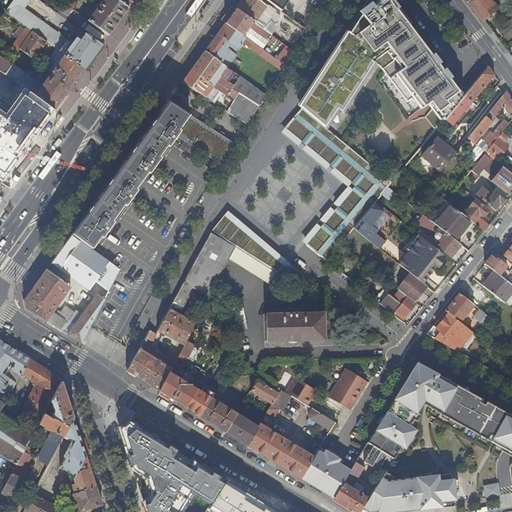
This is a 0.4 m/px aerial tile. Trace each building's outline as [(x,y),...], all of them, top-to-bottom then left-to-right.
[(27,0),(11,0),(5,10),(4,11),(31,30),(49,43),(63,53),(83,67),(100,43),(84,32),(74,45),(23,8),(28,0),(27,0)] [(71,0),(65,0),(63,3),(72,9),(76,3),(71,0)] [(127,7),(117,0),(99,0),(99,2),(96,0),(95,2),(97,4),(86,19),(106,35),(112,27),(115,23),(127,7)] [(268,6),(259,0),(242,0),(236,9),(259,25),(263,28),(265,24),(258,19),(268,6)] [(266,0),(281,11),(288,0),(266,0)] [(368,0),(300,106),(302,108),(325,127),(338,108),(342,111),(374,62),(380,66),(407,101),(413,97),(421,108),(430,101),(444,119),(464,95),(390,0),(368,0)] [(499,6),(494,0),(469,0),(483,18),(499,6)] [(222,20),(226,23),(236,10),(232,7),(229,11),(231,12),(229,14),(227,13),(222,20)] [(236,10),(226,23),(243,36),(251,25),(252,27),(256,29),(259,25),(236,9),(236,10)] [(511,17),(498,29),(503,35),(511,28),(511,17)] [(205,51),(228,68),(236,55),(227,49),(230,45),(237,50),(243,42),(282,71),(285,66),(243,36),(226,23),(205,51)] [(49,43),(31,30),(18,48),(33,59),(43,44),(46,47),(49,43)] [(17,54),(10,49),(5,55),(13,60),(17,54)] [(228,68),(205,51),(182,83),(247,124),(265,96),(228,68)] [(0,70),(7,75),(53,109),(70,84),(83,67),(63,53),(52,68),(50,67),(48,70),(50,71),(40,85),(0,56),(0,70)] [(464,95),(444,119),(452,125),(494,75),(488,66),(464,95)] [(511,99),(506,91),(489,111),(496,117),(504,107),(511,118),(511,99)] [(235,144),(168,102),(72,234),(92,248),(174,134),(222,164),(235,144)] [(325,127),(302,108),(285,128),(354,185),(306,243),(327,261),(353,229),(376,201),(392,182),(325,127)] [(0,146),(18,159),(33,138),(0,114),(0,146)] [(492,122),(485,116),(467,138),(474,143),(492,122)] [(502,132),(508,124),(504,121),(494,134),(496,135),(494,138),(496,139),(502,132)] [(508,137),(502,132),(496,139),(471,170),(477,175),(491,159),(495,162),(508,146),(504,142),(508,137)] [(421,157),(440,171),(455,153),(436,138),(421,157)] [(511,190),(510,189),(511,186),(511,173),(502,165),(490,180),(498,187),(508,195),(511,190)] [(484,188),(478,195),(494,208),(499,202),(501,204),(508,195),(498,187),(492,194),(484,188)] [(482,216),(488,209),(475,198),(469,206),(470,206),(467,210),(465,209),(462,213),(470,220),(484,231),(489,225),(479,217),(481,215),(482,216)] [(371,226),(385,209),(376,201),(353,229),(381,250),(385,245),(375,237),(379,232),(371,226)] [(462,213),(450,204),(435,224),(454,239),(470,220),(462,213)] [(225,214),(212,233),(236,247),(284,277),(287,278),(304,289),(309,283),(296,274),(225,214)] [(435,224),(425,216),(423,218),(425,219),(422,223),(435,233),(434,235),(435,237),(439,241),(436,245),(451,256),(461,244),(454,239),(435,224)] [(212,233),(185,282),(193,287),(210,297),(230,259),(236,247),(212,233)] [(72,235),(51,264),(80,283),(78,286),(88,292),(89,290),(96,295),(95,297),(82,314),(77,311),(75,313),(66,306),(59,316),(53,312),(71,287),(47,270),(24,301),(26,309),(82,344),(120,270),(72,235)] [(447,257),(423,239),(401,266),(410,273),(425,285),(447,257)] [(236,247),(230,259),(277,288),(284,277),(236,247)] [(507,266),(492,254),(484,263),(494,271),(504,279),(509,273),(505,269),(507,266)] [(511,284),(504,279),(494,271),(483,286),(503,302),(511,290),(511,284)] [(425,285),(410,273),(398,288),(400,290),(414,301),(427,286),(425,285)] [(179,314),(193,287),(185,282),(170,309),(179,314)] [(475,286),(468,294),(479,304),(486,295),(475,286)] [(381,304),(393,314),(402,321),(416,303),(414,301),(400,290),(393,298),(389,294),(381,304)] [(460,322),(474,304),(460,293),(446,310),(449,312),(460,322)] [(243,308),(231,310),(235,331),(247,329),(243,308)] [(179,314),(170,309),(158,331),(184,345),(189,336),(191,332),(196,323),(179,314)] [(495,320),(480,309),(473,318),(488,329),(495,320)] [(434,327),(429,333),(452,345),(456,347),(470,330),(460,322),(449,312),(436,328),(434,327)] [(266,316),(266,341),(325,340),(324,313),(267,314),(266,316)] [(91,330),(89,337),(103,343),(106,335),(91,330)] [(150,348),(157,335),(151,332),(128,372),(160,392),(172,369),(165,364),(168,359),(150,348)] [(188,347),(192,338),(189,336),(184,345),(172,369),(160,392),(184,407),(196,388),(177,376),(183,366),(184,367),(189,358),(193,360),(199,350),(193,347),(191,349),(188,347)] [(204,366),(208,369),(227,339),(223,336),(212,353),(204,366)] [(0,400),(3,403),(18,375),(19,373),(28,359),(0,341),(0,400)] [(214,394),(236,359),(231,356),(213,385),(215,386),(212,392),(214,394)] [(28,359),(19,373),(33,383),(19,410),(37,421),(42,412),(48,400),(59,380),(60,378),(28,359)] [(368,443),(393,458),(397,453),(394,451),(398,444),(405,449),(405,448),(402,447),(406,441),(409,442),(416,430),(410,426),(414,419),(416,421),(420,415),(416,413),(423,402),(430,406),(429,407),(487,439),(489,434),(494,437),(491,441),(491,442),(493,438),(498,441),(497,444),(511,452),(511,415),(421,365),(419,370),(414,367),(392,404),(368,443)] [(196,377),(201,380),(206,372),(202,369),(200,371),(196,377)] [(367,382),(346,369),(328,397),(349,410),(367,382)] [(281,389),(259,376),(257,380),(279,393),(281,389)] [(61,437),(71,418),(59,380),(48,400),(52,410),(49,416),(42,412),(37,421),(36,423),(52,431),(40,454),(39,460),(47,465),(61,437)] [(257,380),(250,390),(272,404),(274,401),(279,393),(257,380)] [(315,393),(294,380),(286,391),(307,405),(315,393)] [(201,391),(196,388),(184,407),(199,416),(211,397),(212,398),(214,394),(212,392),(209,390),(208,389),(207,388),(206,387),(205,387),(204,388),(201,391)] [(279,393),(274,401),(277,403),(282,393),(301,405),(303,403),(281,389),(279,393)] [(212,398),(211,397),(199,416),(225,432),(237,413),(212,398)] [(272,404),(265,415),(273,420),(279,409),(272,404)] [(335,423),(312,408),(309,414),(309,418),(330,431),(335,423)] [(256,424),(237,413),(225,432),(246,445),(260,424),(257,422),(256,424)] [(13,424),(0,414),(0,454),(15,464),(16,462),(24,446),(30,435),(13,424)] [(71,418),(61,437),(64,439),(66,437),(73,441),(59,468),(74,475),(84,456),(71,418)] [(314,456),(260,423),(260,424),(246,445),(300,478),(314,456)] [(373,456),(388,466),(393,458),(368,443),(352,468),(333,499),(355,511),(359,511),(362,509),(368,498),(352,488),(364,468),(365,468),(373,456)] [(33,451),(24,446),(16,462),(24,467),(33,451)] [(332,455),(320,447),(315,454),(314,456),(300,478),(312,486),(332,455)] [(332,455),(312,486),(319,490),(339,460),(332,455)] [(74,475),(73,478),(75,484),(73,484),(72,486),(74,494),(95,487),(84,456),(74,475)] [(333,499),(352,468),(339,460),(319,490),(332,498),(333,499)] [(394,477),(385,471),(381,477),(387,480),(394,479),(394,477)] [(20,478),(11,473),(0,492),(10,497),(20,478)] [(368,498),(362,509),(367,511),(374,511),(376,511),(375,511),(397,511),(452,506),(455,502),(452,476),(449,473),(441,474),(427,476),(394,479),(387,480),(381,477),(368,498)] [(224,480),(211,501),(228,511),(227,511),(259,511),(264,505),(224,480)] [(483,486),(486,498),(489,497),(500,495),(498,483),(483,486)] [(74,494),(68,496),(69,500),(72,499),(76,511),(78,511),(100,505),(95,487),(74,494)] [(55,511),(57,508),(31,495),(22,511),(55,511)]
